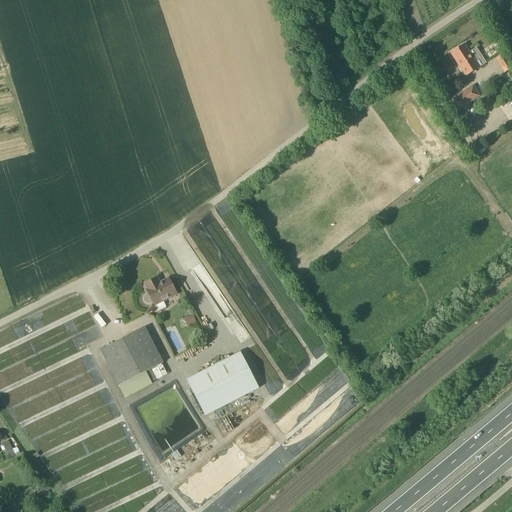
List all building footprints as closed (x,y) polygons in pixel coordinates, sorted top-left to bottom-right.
[(466,77),(480,68),(465,45),(451,54),(466,77)] [(496,59),(505,73),(511,68),(511,59),(507,52),(496,59)] [(453,99),(460,110),(481,96),(473,85),(453,99)] [(169,279),(160,283),(157,278),(145,285),(148,290),(147,290),(148,294),(147,295),(145,296),(144,298),(144,300),(145,302),(147,303),(149,304),(151,303),(153,302),(155,306),(177,294),(169,279)] [(188,317),(190,325),(196,323),(194,316),(188,317)] [(155,368),(136,332),(101,351),(119,386),(125,398),(152,384),(146,372),(155,368)] [(205,416),(259,389),(241,353),(187,380),(205,416)] [(5,456),(14,452),(10,441),(1,445),(5,456)] [(13,510),(22,504),(35,496),(31,490),(9,504),(13,510)]
